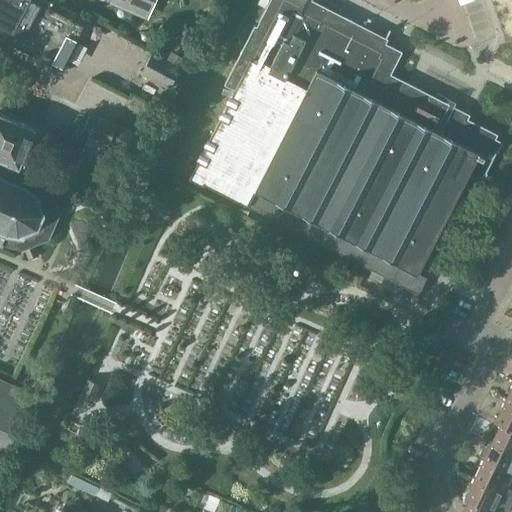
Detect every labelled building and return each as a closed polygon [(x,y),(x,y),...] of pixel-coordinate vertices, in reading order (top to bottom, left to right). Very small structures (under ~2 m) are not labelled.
[(0,0),(0,38),(63,71),(89,20),(49,0),(0,0)] [(105,0),(147,17),(153,0),(105,0)] [(391,74),(402,52),(385,43),(391,32),(329,0),(269,0),(256,26),(254,25),(224,85),(235,90),(189,179),(203,186),(203,184),(273,219),(418,294),(425,278),(417,274),(468,175),(481,182),(501,142),(495,139),(498,135),(457,114),(459,110),(391,74)] [(140,75),(169,90),(180,69),(151,54),(140,75)] [(40,132),(0,114),(0,155),(26,166),(40,132)] [(88,135),(109,143),(116,126),(90,115),(82,132),(88,135)] [(116,126),(109,143),(112,145),(111,147),(136,158),(144,138),(116,126)] [(104,153),(109,143),(88,135),(84,144),(104,153)] [(35,170),(26,166),(0,155),(0,244),(23,251),(49,240),(61,214),(51,187),(37,179),(38,175),(35,170)] [(0,468),(33,394),(0,379),(0,468)] [(87,380),(79,397),(91,403),(99,386),(87,380)] [(495,421),(511,428),(511,406),(504,402),(495,421)] [(511,451),(511,428),(495,421),(500,424),(492,442),(511,451)] [(511,474),(511,451),(492,442),(489,448),(483,445),(479,455),(484,458),(483,460),(511,474)] [(504,493),(511,475),(511,474),(483,460),(474,478),(504,493)] [(507,511),(511,502),(511,496),(504,493),(474,478),(465,497),(468,499),(463,510),(467,511),(507,511)] [(88,483),(85,491),(94,496),(98,487),(88,483)] [(98,487),(94,496),(108,502),(112,494),(98,487)] [(199,488),(192,502),(209,510),(215,496),(199,488)]
